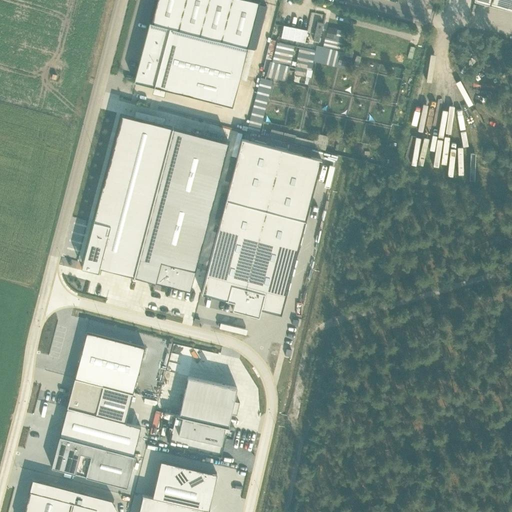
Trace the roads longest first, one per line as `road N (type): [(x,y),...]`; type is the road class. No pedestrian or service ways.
road 1 (unclassified): [(247,511),(270,402),(253,359),(219,338),(43,293)]
road 2 (track): [(268,418),(291,423),(307,341),(318,326),(511,269)]
road 3 (unclassified): [(43,293),(120,0)]
road 4 (unclassified): [(43,293),(0,483)]
